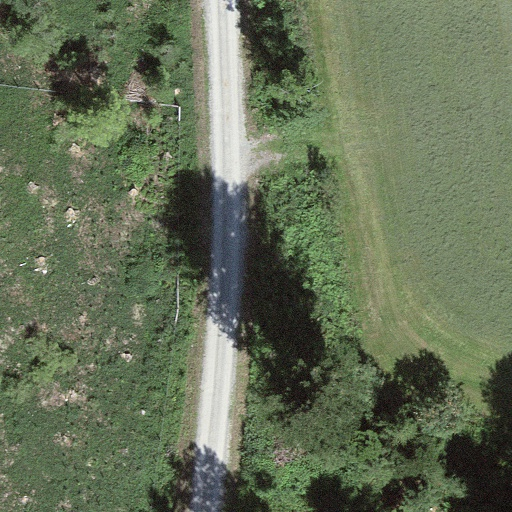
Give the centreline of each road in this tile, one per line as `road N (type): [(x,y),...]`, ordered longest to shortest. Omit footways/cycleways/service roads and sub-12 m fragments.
road 1 (track): [(218,0),(225,236),(212,511)]
road 2 (track): [(348,128),(221,136)]
